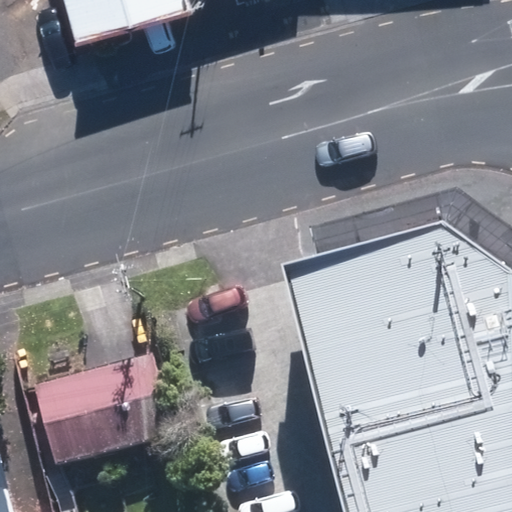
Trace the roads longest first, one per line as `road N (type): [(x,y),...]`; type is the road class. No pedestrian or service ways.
road 1 (tertiary): [(210,158),(393,65),(511,28)]
road 2 (tertiary): [(511,112),(296,152),(210,158)]
road 3 (tertiary): [(0,215),(210,158)]
